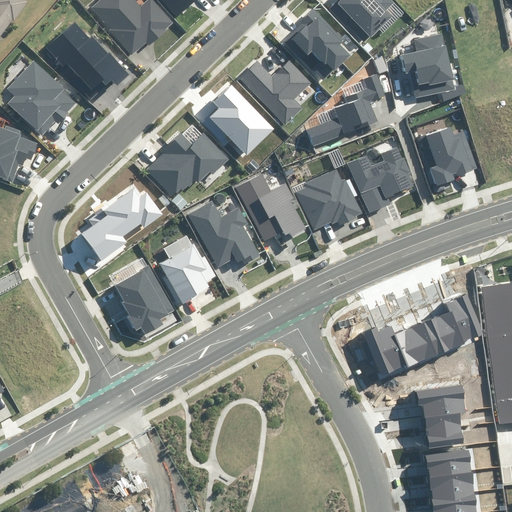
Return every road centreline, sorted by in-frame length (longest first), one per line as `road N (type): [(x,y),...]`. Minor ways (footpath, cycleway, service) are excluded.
road 1 (residential): [(260,0),(33,223),(46,280),(109,387)]
road 2 (residential): [(267,301),(379,247),(511,204)]
road 3 (residential): [(511,226),(354,281),(279,321)]
road 4 (residential): [(279,321),(352,428),(372,473),(377,511)]
road 5 (residential): [(279,321),(120,406)]
road 6 (residential): [(109,387),(267,301)]
road 7 (residential): [(120,406),(0,472)]
road 8 (residential): [(0,449),(109,387)]
